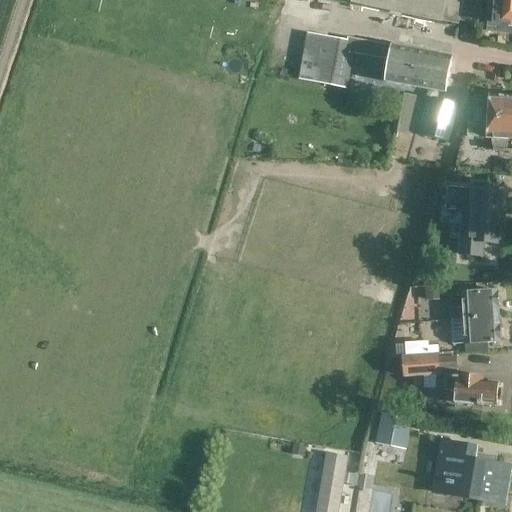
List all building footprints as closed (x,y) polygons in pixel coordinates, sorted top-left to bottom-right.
[(339,0),(453,25),(460,26),(465,0),(339,0)] [(486,31),(511,34),(511,0),(493,0),(492,23),(487,22),(486,31)] [(385,85),(445,96),(452,57),(392,47),(347,38),(346,41),(307,34),(298,80),(346,90),(354,54),(389,61),(385,85)] [(433,99),(422,136),(449,143),(459,105),(433,99)] [(479,122),(511,123),(511,101),(488,100),(487,111),(481,110),(479,122)] [(511,123),(479,122),(479,124),(468,123),(467,135),(491,136),(493,148),(511,149),(511,123)] [(500,245),(505,192),(446,187),(444,211),(473,213),(470,241),(460,240),(459,256),(481,258),(482,244),(500,245)] [(452,310),(452,321),(498,317),(497,292),(461,295),(462,308),(452,310)] [(498,317),(452,321),(453,332),(464,330),(465,346),(500,342),(498,317)] [(405,344),(406,356),(438,353),(437,345),(428,346),(428,342),(405,344)] [(406,356),(401,357),(403,379),(441,376),(441,371),(458,370),(456,357),(440,358),(440,353),(438,353),(406,356)] [(498,402),(502,402),(503,389),(499,389),(499,385),(482,384),(482,380),(459,379),(459,378),(457,378),(457,379),(445,378),(444,392),(448,393),(447,405),(478,406),(477,407),(483,408),(483,405),(498,406),(498,402)] [(375,444),(406,450),(412,421),(381,415),(375,444)] [(481,496),(506,501),(511,467),(495,464),(496,457),(477,453),(478,448),(440,442),(435,470),(448,472),(446,484),(482,490),(481,496)] [(341,485),(343,471),(345,471),(347,457),(327,454),(316,511),(334,511),(338,493),(341,494),(343,485),(341,485)]
